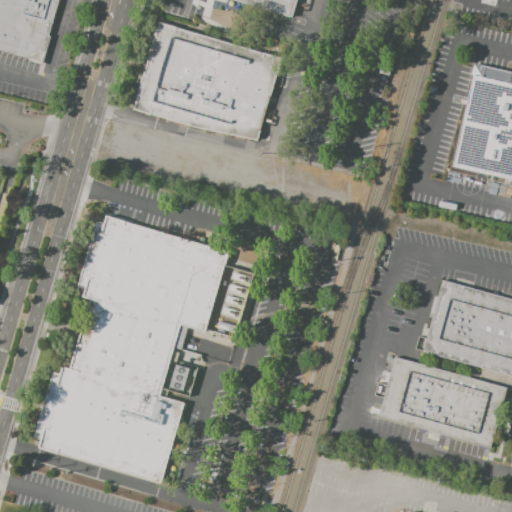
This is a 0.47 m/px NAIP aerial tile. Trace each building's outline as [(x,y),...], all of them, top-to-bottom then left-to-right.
[(58,0),(48,36),(50,36),(42,65),(27,61),(28,58),(0,50),(0,0),(58,0)] [(296,0),(291,17),(231,0),(296,0)] [(158,22),(176,27),(175,28),(221,41),(263,53),(263,52),(282,58),(258,141),(195,127),(133,109),(134,103),(133,103),(142,69),(144,70),(146,61),(145,61),(154,28),(156,29),(158,22)] [(474,64),(511,72),(511,180),(451,167),(474,64)] [(161,483),(183,403),(165,398),(167,390),(189,397),(201,355),(181,350),(187,327),(204,332),(205,329),(235,338),(253,274),(225,266),(229,252),(209,246),(209,247),(124,222),(125,221),(105,216),(103,223),(96,221),(77,287),(83,289),(83,290),(81,297),(89,299),(69,369),(61,366),(59,374),(57,374),(52,372),(33,440),(40,442),(38,447),(161,483)] [(441,280),(511,299),(511,375),(422,350),(441,280)] [(394,358),(506,388),(490,447),(378,417),(394,358)]
